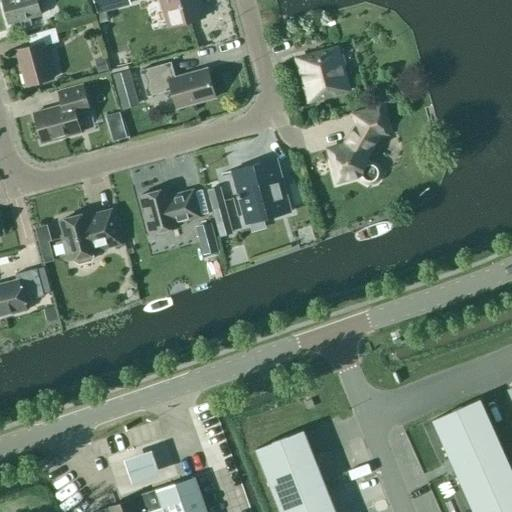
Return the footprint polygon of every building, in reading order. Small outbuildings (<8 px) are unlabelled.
[(35,0),(1,0),(8,23),(39,14),(35,0)] [(128,1),(128,0),(92,0),(95,10),(128,1)] [(204,16),(198,0),(159,0),(162,11),(163,11),(168,27),(204,16)] [(58,42),(54,28),(27,35),(30,46),(16,50),(25,86),(52,78),(43,46),(58,42)] [(343,72),(336,47),(316,53),(316,55),(296,60),(303,85),(306,85),(309,98),(328,93),(329,95),(349,90),(344,72),(343,72)] [(108,69),(104,57),(92,60),(95,72),(108,69)] [(176,108),(214,98),(206,69),(174,77),(170,62),(139,71),(146,96),(170,90),(176,108)] [(133,88),(129,73),(117,77),(122,92),(133,88)] [(88,110),(82,85),(58,92),(61,106),(33,113),(41,143),(80,132),(75,114),(88,110)] [(359,176),(360,179),(367,184),(375,181),(379,174),(377,166),(369,162),(366,163),(364,155),(367,154),(375,141),(374,137),(386,134),(379,107),(352,114),(353,118),(356,117),(361,136),(345,140),(343,145),(327,149),(336,182),(359,176)] [(259,163),(230,171),(240,208),(259,202),(263,219),(290,212),(278,168),(261,173),(259,163)] [(225,206),(219,185),(206,189),(212,209),(225,206)] [(169,196),(167,188),(139,195),(143,212),(141,212),(147,235),(178,227),(177,223),(200,217),(193,190),(169,196)] [(111,209),(88,215),(87,213),(59,221),(63,235),(60,236),(67,260),(73,258),(74,261),(78,264),(90,261),(92,257),(91,253),(98,252),(97,250),(120,244),(111,209)] [(218,215),(218,235),(229,235),(229,215),(218,215)] [(214,232),(213,229),(211,222),(210,223),(195,227),(198,239),(213,235),(214,235),(214,232)] [(51,241),(47,224),(35,227),(39,244),(51,241)] [(288,228),(294,249),(308,245),(302,224),(288,228)] [(44,296),(36,269),(15,275),(16,279),(0,283),(0,317),(27,311),(25,301),(44,296)] [(50,308),(46,309),(43,310),(46,322),(57,319),(54,307),(50,308)] [(472,511),(511,511),(511,472),(479,399),(432,420),(472,511)] [(315,461),(302,430),(255,448),(267,479),(315,461)] [(150,448),(121,459),(125,471),(130,484),(159,473),(154,461),(150,448)] [(315,461),(267,479),(279,510),(327,491),(315,461)] [(205,511),(193,477),(94,511),(205,511)] [(334,511),(327,491),(279,510),(280,511),(334,511)]
